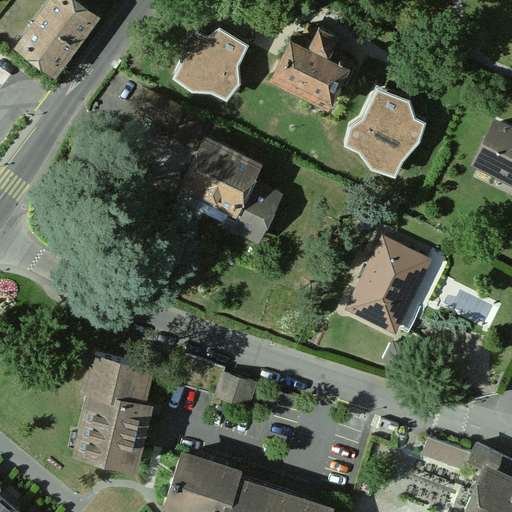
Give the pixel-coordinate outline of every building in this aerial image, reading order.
[(81,0),(44,0),(35,13),(75,43),(98,12),(81,0)] [(52,74),(75,43),(35,13),(12,43),(52,74)] [(208,31),(195,23),(185,38),(184,58),(175,72),(197,85),(215,85),(231,96),(245,76),(239,58),(250,40),(221,22),(208,31)] [(294,26),(269,77),(329,107),(354,56),(332,45),(339,32),(318,22),(312,35),(294,26)] [(414,94),(379,81),(368,111),(353,121),(346,139),(364,146),(374,161),(397,169),(404,152),(423,132),(429,113),(418,109),(414,94)] [(193,146),(206,119),(183,109),(185,105),(147,88),(135,113),(170,129),(167,134),(193,146)] [(511,124),(496,116),(472,163),(511,183),(511,124)] [(258,242),(283,192),(254,178),(263,161),(203,132),(177,186),(228,211),(222,224),(258,242)] [(383,233),(345,308),(396,333),(434,258),(383,233)] [(122,359),(95,352),(86,388),(93,390),(79,452),(140,467),(142,458),(156,403),(150,401),(158,367),(122,359)] [(255,381),(220,369),(215,385),(221,387),(256,399),(261,383),(255,381)] [(472,454),(429,438),(422,456),(463,470),(466,462),(485,470),(487,466),(511,476),(511,460),(477,443),(472,454)] [(265,511),(275,483),(244,474),(246,467),(202,453),(187,448),(178,476),(168,510),(175,511),(265,511)] [(466,511),(510,511),(511,508),(511,476),(487,466),(485,470),(466,511)] [(337,511),(340,504),(275,483),(265,511),(337,511)] [(0,511),(14,511),(19,507),(0,492),(0,511)]
